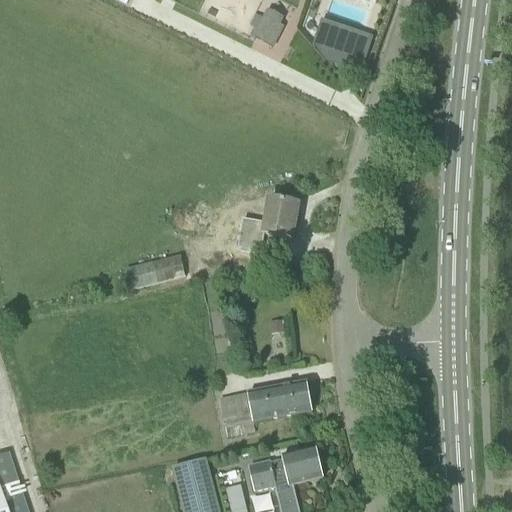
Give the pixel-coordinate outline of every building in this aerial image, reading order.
[(268,48),(279,28),(264,21),(254,41),(268,48)] [(353,74),(366,37),(322,22),(313,48),(328,65),(353,74)] [(265,238),(293,243),(299,209),(270,204),(266,227),(243,223),(240,239),(230,237),(227,254),(261,260),(265,238)] [(187,281),(181,258),(128,271),(133,293),(187,281)] [(283,325),(269,327),(271,338),(285,336),(283,325)] [(253,427),(312,416),(307,386),(248,397),(248,398),(220,403),(226,432),(253,427)] [(299,511),(294,490),(323,482),(316,452),(282,461),(283,465),(271,467),(271,466),(249,471),(255,496),(275,491),(279,511),(299,511)] [(0,511),(24,511),(6,457),(0,459),(0,511)] [(219,511),(206,463),(173,472),(183,511),(219,511)]
